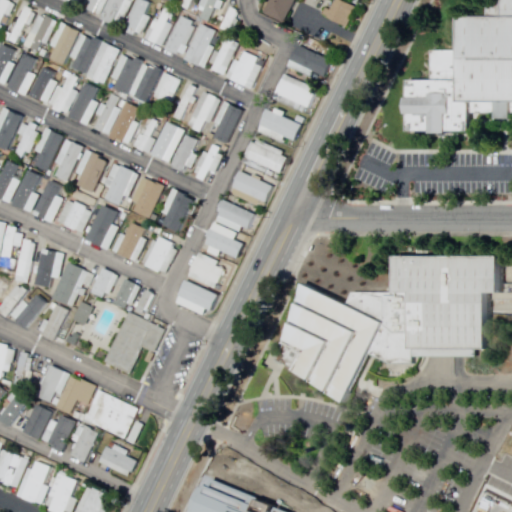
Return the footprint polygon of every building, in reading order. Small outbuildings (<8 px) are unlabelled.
[(2,34),(0,33),(0,0),(6,0),(17,5),(12,17),(7,15),(2,26),(5,27),(2,34)] [(89,0),(111,0),(103,16),(86,8),(89,0)] [(112,0),(131,0),(136,2),(124,28),(104,19),(112,0)] [(140,0),(145,0),(153,3),(147,15),(154,18),(145,36),(139,33),(137,37),(126,31),(140,0)] [(195,0),(190,10),(183,7),(186,0),(183,0),(183,1),(181,0),(195,0)] [(211,23),(203,19),(206,13),(200,10),(202,7),(201,6),(203,0),(222,0),(227,3),(223,11),(218,9),(211,23)] [(299,0),(288,24),(268,14),(274,0),(299,0)] [(344,0),(360,8),(350,28),(330,18),(330,17),(326,15),(329,8),(333,11),(338,0),(344,0)] [(511,0),(511,120),(500,120),(500,114),(475,115),(475,132),(452,133),(452,134),(435,135),(435,132),(412,133),(412,81),(435,81),(435,51),(462,51),(462,17),(490,17),(490,3),(505,3),(505,0),(511,0)] [(168,6),(175,10),(169,23),(175,26),(165,48),(148,39),(158,19),(161,21),(168,6)] [(12,39),(28,7),(35,10),(34,13),(38,15),(32,26),(28,24),(19,42),(12,39)] [(223,29),(234,8),(241,11),(240,13),(242,14),(239,20),(241,21),(236,32),(232,29),(230,32),(223,29)] [(27,46),(42,16),(48,19),(49,16),(56,20),(56,21),(60,23),(49,45),(45,43),(40,53),(27,46)] [(181,53),(180,55),(169,50),(184,17),(196,22),(194,26),(198,28),(189,47),(191,47),(187,55),(181,53)] [(83,32),(66,66),(53,60),(58,49),(53,46),(64,23),(83,32)] [(208,69),(188,59),(204,25),(219,32),(212,46),(218,48),(208,69)] [(89,74),(75,68),(79,61),(73,58),(84,35),(97,41),(98,38),(105,41),(89,74)] [(216,70),(218,65),(213,63),(218,52),(223,54),(231,37),(238,40),(237,42),(243,45),(228,76),(216,70)] [(89,79),(106,43),(123,51),(107,85),(102,83),(101,85),(89,79)] [(0,53),(4,45),(18,51),(13,63),(19,65),(9,86),(0,81),(0,53)] [(290,67),(301,45),(336,61),(328,78),(316,72),(314,78),(290,67)] [(41,56),(44,50),(49,52),(46,58),(41,56)] [(256,90),(230,78),(239,61),(243,63),(248,52),(262,59),(259,65),(266,68),(256,90)] [(33,73),(39,76),(29,97),(11,88),(27,55),(39,61),(33,73)] [(117,89),(121,82),(114,79),(125,56),(138,62),(139,58),(146,62),(130,95),(117,89)] [(167,71),(151,104),(137,98),(141,90),(136,88),(147,65),(158,70),(160,67),(167,71)] [(51,104),(45,101),(45,102),(33,96),(46,68),(58,74),(55,81),(61,83),(51,104)] [(178,95),(174,92),(167,106),(155,101),(163,83),(167,73),(185,81),(178,95)] [(64,114),(56,111),(58,107),(53,104),(61,87),(66,89),(73,75),(82,79),(76,90),(81,93),(71,114),(66,112),(64,114)] [(313,109),(305,105),(303,112),(277,100),(289,75),(316,88),(314,93),(319,95),(313,109)] [(102,90),(97,101),(102,104),(91,127),(72,117),(89,84),(102,90)] [(194,85),(200,89),(196,97),(200,99),(197,105),(193,103),(184,121),(178,118),(194,85)] [(208,93),(225,101),(214,124),(209,122),(204,133),(192,127),(208,93)] [(113,135),(107,133),(106,134),(98,129),(104,117),(100,114),(105,104),(110,107),(115,95),(124,99),(119,108),(125,111),(113,135)] [(231,145),(218,138),(224,127),(218,124),(229,102),(247,112),(231,145)] [(130,103),(144,110),(138,122),(143,125),(133,145),(121,139),(120,141),(113,138),(130,103)] [(0,122),(7,108),(26,118),(10,152),(0,147),(0,138),(2,134),(0,133),(0,122)] [(291,139),(274,131),(271,136),(262,132),(269,115),(272,116),(275,111),(299,123),(291,139)] [(132,147),(143,153),(160,123),(149,117),(132,147)] [(153,155),(138,147),(144,135),(148,137),(156,120),(162,123),(154,138),(160,141),(153,155)] [(25,159),(18,155),(27,137),(21,134),(26,124),(32,127),(34,123),(41,126),(38,132),(43,135),(33,154),(28,152),(25,159)] [(156,157),(172,123),(184,129),(180,138),(185,141),(173,165),(156,157)] [(68,138),(51,172),(39,166),(44,155),(38,151),(49,128),(68,138)] [(188,171),(176,166),(190,136),(202,142),(197,152),(202,155),(195,169),(190,167),(188,171)] [(284,174),(272,168),(269,174),(245,163),(256,141),(258,142),(259,139),(287,153),(285,156),(291,159),(284,174)] [(70,140),(75,143),(76,142),(87,148),(71,182),(59,177),(64,166),(59,163),(70,140)] [(208,182),(201,179),(206,169),(201,167),(208,152),(213,155),(217,145),(224,149),(221,154),(227,157),(218,174),(213,171),(208,182)] [(96,194),(81,186),(85,177),(79,174),(91,151),(96,153),(97,153),(105,156),(103,159),(111,163),(96,194)] [(0,185),(12,162),(23,167),(17,179),(24,182),(13,204),(0,197),(0,185)] [(123,206),(109,200),(114,190),(108,187),(118,165),(143,176),(132,199),(128,197),(123,206)] [(267,202),(256,197),(254,203),(233,194),(245,169),(268,180),(264,187),(272,190),(267,202)] [(31,171),(44,177),(36,193),(43,196),(35,214),(16,204),(31,171)] [(153,215),(134,205),(146,181),(152,183),(153,180),(167,186),(166,187),(171,190),(160,213),(155,211),(153,215)] [(55,224),(37,215),(53,182),(65,187),(60,197),(67,200),(55,224)] [(177,189),(190,196),(189,198),(197,201),(182,233),(166,226),(172,213),(167,210),(177,189)] [(220,222),(224,213),(221,212),(227,201),(259,216),(252,230),(246,228),(243,233),(220,222)] [(86,234),(61,222),(71,202),(78,205),(79,203),(90,208),(89,210),(96,213),(86,234)] [(112,251),(90,240),(107,206),(122,214),(116,226),(123,229),(112,251)] [(0,222),(10,224),(3,262),(0,261),(0,222)] [(139,263),(116,251),(124,234),(129,237),(135,224),(149,230),(145,238),(150,241),(139,263)] [(232,232),(230,237),(249,246),(242,260),(229,254),(226,260),(205,250),(216,225),(232,232)] [(12,227),(21,229),(20,234),(27,235),(25,248),(18,247),(15,259),(21,260),(19,269),(4,266),(12,227)] [(169,274),(164,271),(162,274),(149,267),(149,266),(145,264),(152,249),(156,251),(163,238),(177,245),(175,249),(180,251),(169,274)] [(35,242),(35,244),(39,245),(31,284),(19,282),(28,240),(35,242)] [(38,286),(46,250),(68,255),(63,280),(56,278),(54,289),(38,286)] [(203,254),(222,263),(220,267),(228,271),(219,290),(192,277),(203,254)] [(401,258),(507,258),(507,302),(494,302),(494,351),(417,351),(417,294),(401,294),(401,258)] [(88,271),(87,271),(98,276),(93,288),(87,285),(85,289),(90,291),(87,297),(82,295),(76,309),(55,300),(72,263),(88,271)] [(107,299),(95,293),(106,269),(118,275),(118,276),(122,277),(113,295),(109,294),(107,299)] [(0,281),(1,280),(5,283),(8,280),(14,284),(0,302),(0,281)] [(129,310),(117,305),(129,280),(141,285),(140,286),(144,288),(135,306),(131,305),(129,310)] [(192,283),(214,293),(212,298),(214,299),(209,310),(181,297),(186,286),(190,288),(192,283)] [(309,285),(388,324),(349,405),(329,395),(330,393),(309,382),(310,380),(294,372),(295,370),(279,362),(287,346),(285,345),(294,326),(292,325),(301,306),(299,305),(309,285)] [(10,319),(5,315),(6,313),(2,310),(21,286),(25,289),(26,288),(31,292),(10,319)] [(148,311),(146,315),(139,312),(150,291),(159,296),(150,312),(148,311)] [(401,294),(417,294),(417,352),(417,365),(393,365),(374,356),(389,324),(351,306),(356,294),(401,294)] [(31,327),(26,323),(24,325),(14,316),(27,302),(32,306),(41,296),(51,305),(31,327)] [(77,321),(85,303),(98,309),(89,327),(77,321)] [(58,343),(45,337),(46,333),(43,332),(49,320),(53,322),(61,306),(73,311),(58,343)] [(133,376),(108,363),(133,313),(169,331),(158,354),(147,349),(133,376)] [(70,342),(73,337),(75,338),(78,333),(84,337),(79,346),(70,342)] [(0,378),(0,343),(12,346),(11,350),(19,351),(16,364),(14,364),(12,373),(6,372),(5,380),(0,378)] [(24,393),(16,392),(25,353),(32,355),(32,359),(36,360),(33,372),(35,373),(33,381),(27,380),(24,393)] [(54,366),(74,376),(65,396),(59,393),(54,404),(40,397),(54,366)] [(74,415),(60,409),(76,375),(100,387),(91,406),(81,401),(74,415)] [(0,385),(9,392),(0,404),(0,385)] [(138,445),(86,421),(89,415),(91,415),(102,391),(143,410),(137,421),(147,426),(138,445)] [(21,395),(32,403),(13,428),(2,420),(5,416),(4,415),(9,409),(10,410),(15,403),(11,400),(15,394),(20,397),(21,395)] [(43,442),(26,434),(40,406),(57,414),(43,442)] [(45,441),(55,420),(61,424),(65,416),(80,423),(65,453),(57,450),(58,447),(45,441)] [(74,457),(83,438),(78,435),(82,427),(83,428),(85,425),(96,430),(95,431),(102,435),(88,464),(80,461),(81,460),(74,457)] [(135,474),(133,473),(131,478),(102,464),(113,443),(132,452),(129,457),(141,463),(135,474)] [(0,467),(7,451),(33,461),(21,490),(0,481),(0,467)] [(40,463),(54,468),(47,486),(54,488),(47,506),(40,504),(40,505),(21,497),(32,469),(36,471),(40,463)] [(62,475),(81,482),(75,498),(81,501),(76,511),(53,511),(54,508),(49,506),(62,475)] [(96,491),(96,489),(110,496),(106,504),(113,507),(110,511),(79,511),(91,489),(96,491)]
